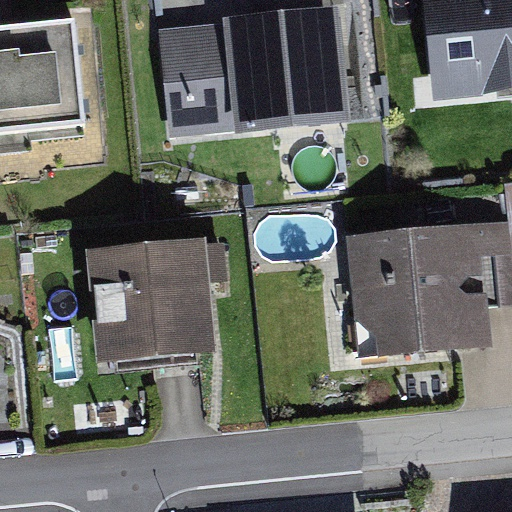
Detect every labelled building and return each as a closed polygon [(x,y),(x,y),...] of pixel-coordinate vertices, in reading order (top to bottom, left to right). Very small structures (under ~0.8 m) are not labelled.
[(511,0),(418,0),(428,102),(511,94),(511,0)] [(232,33),(239,128),(357,118),(349,24),(289,29),(232,33)] [(239,128),(232,33),(153,40),(161,134),(239,128)] [(0,143),(86,135),(76,35),(1,43),(0,42),(0,143)] [(353,246),(362,362),(493,352),(484,236),(353,246)] [(92,261),(99,365),(214,358),(207,254),(92,261)]
